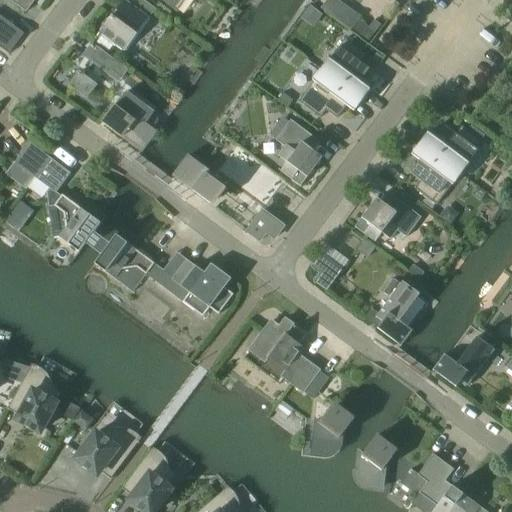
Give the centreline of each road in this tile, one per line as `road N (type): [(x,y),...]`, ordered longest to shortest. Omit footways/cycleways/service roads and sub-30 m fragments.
road 1 (residential): [(273,274),(479,0)]
road 2 (residential): [(273,274),(14,84)]
road 3 (residential): [(511,457),(273,274)]
